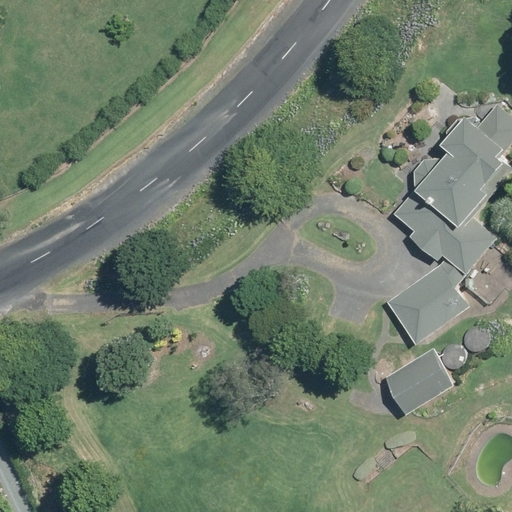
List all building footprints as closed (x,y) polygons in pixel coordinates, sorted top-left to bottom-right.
[(460,110),(435,140),(444,149),(411,188),(453,224),(483,189),(477,184),(507,149),(511,143),(511,99),(503,92),(476,124),(460,110)] [(404,234),(435,261),(442,253),(464,272),(499,230),(475,210),(511,166),(511,152),(507,149),(477,184),(483,189),(453,224),(411,188),(392,211),(410,226),(404,234)] [(455,284),(461,280),(448,260),(385,300),(412,345),(470,308),(455,284)] [(433,346),(380,377),(401,414),(454,382),(433,346)] [(280,420),(236,486),(247,493),(236,510),(238,511),(284,511),(325,449),(280,420)]
